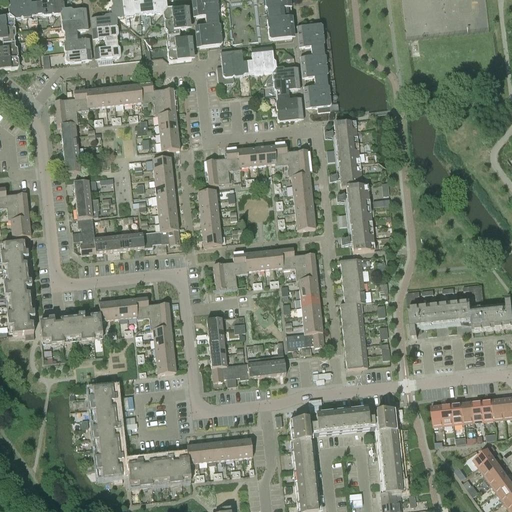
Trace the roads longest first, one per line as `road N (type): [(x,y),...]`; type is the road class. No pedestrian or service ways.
road 1 (residential): [(326,260),(314,129),(207,141),(195,68)]
road 2 (residential): [(43,176),(51,259),(61,282),(176,278)]
road 3 (residential): [(265,406),(197,407),(176,278)]
road 4 (residential): [(25,116),(55,77),(68,73),(195,68)]
road 5 (residential): [(331,511),(325,454),(358,451),(365,511)]
road 6 (residential): [(406,386),(265,406)]
